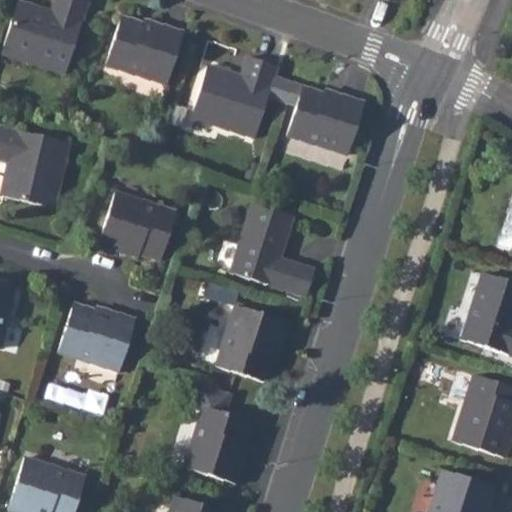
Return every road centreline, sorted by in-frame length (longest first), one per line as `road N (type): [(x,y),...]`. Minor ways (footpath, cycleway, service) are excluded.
road 1 (residential): [(431,73),(283,511)]
road 2 (residential): [(233,0),(431,73)]
